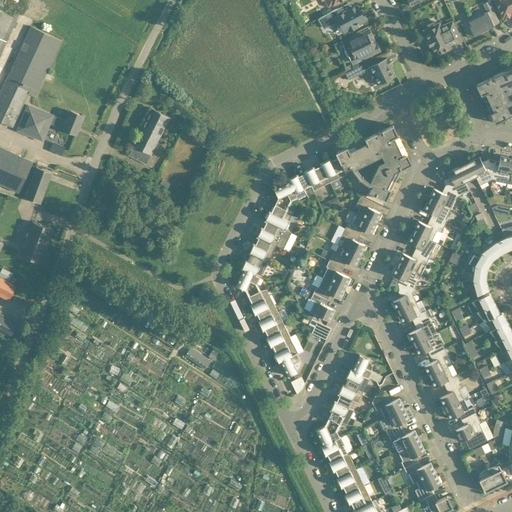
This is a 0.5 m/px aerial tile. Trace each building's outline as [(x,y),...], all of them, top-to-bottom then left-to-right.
[(461,24),(463,28),(468,37),(499,22),(489,0),(483,3),(487,11),(461,24)] [(511,0),(494,0),(502,17),(503,17),(504,19),(511,15),(511,14),(511,13),(511,12),(511,0)] [(331,11),(319,18),(324,27),(336,21),(339,25),(344,33),(349,30),(357,26),(356,25),(365,20),(365,19),(366,18),(362,10),(360,11),(357,5),(353,7),(343,12),(340,6),(331,11)] [(0,52),(16,18),(0,10),(0,52)] [(436,24),(432,26),(423,30),(428,40),(427,41),(429,41),(430,44),(429,45),(429,46),(431,45),(436,55),(451,47),(451,46),(462,40),(452,21),(438,28),(436,24)] [(36,97),(41,86),(44,79),(47,73),(62,40),(31,25),(0,92),(0,120),(13,127),(28,93),(36,97)] [(369,28),(360,32),(344,40),(355,62),(362,59),(362,58),(370,54),(370,55),(380,50),(377,44),(373,46),(368,37),(372,35),(369,28)] [(372,73),(371,74),(373,78),(376,76),(379,83),(394,75),(386,58),(369,67),(372,73)] [(345,73),(348,79),(365,71),(361,65),(345,73)] [(511,114),(511,66),(476,84),(495,122),(506,117),(507,117),(506,117),(511,114)] [(65,120),(27,104),(17,128),(42,140),(49,123),(76,134),(83,116),(70,110),(65,120)] [(152,107),(133,145),(151,154),(169,116),(152,107)] [(399,169),(400,170),(401,168),(411,163),(393,125),(336,152),(339,157),(338,157),(344,170),(351,166),(359,178),(370,186),(368,191),(385,200),(397,176),(397,175),(396,176),(394,171),(400,169),(399,169)] [(50,149),(62,153),(65,146),(53,142),(50,149)] [(0,183),(11,188),(25,159),(0,147),(0,183)] [(499,160),(488,158),(491,163),(492,163),(490,173),(492,176),(493,179),(496,179),(496,180),(506,183),(511,159),(508,158),(509,157),(500,155),(499,160)] [(471,178),(475,175),(476,176),(478,180),(480,185),(487,182),(493,179),(492,176),(490,173),(492,163),(491,163),(489,158),(482,162),(479,156),(476,158),(468,162),(464,164),(461,165),(459,166),(465,180),(471,178)] [(329,159),(321,163),(333,188),(341,185),(338,178),(339,178),(339,177),(346,174),(338,157),(330,161),(329,159)] [(313,166),(305,171),(306,173),(314,190),(322,186),(322,185),(330,182),(333,189),(333,188),(321,163),(320,163),(321,165),(314,169),(313,166)] [(446,185),(445,186),(455,191),(457,196),(470,190),(465,180),(459,166),(451,170),(452,171),(449,172),(448,171),(448,172),(450,177),(444,180),(446,185)] [(24,198),(39,204),(51,173),(37,168),(24,198)] [(293,176),(288,179),(289,181),(298,198),(306,193),(303,187),(304,187),(311,184),(307,176),(306,173),(305,173),(301,175),(298,176),(297,174),(293,176)] [(278,197),(275,204),(286,210),(291,199),(297,196),(297,198),(298,198),(288,179),(289,181),(274,188),(278,197)] [(431,196),(430,199),(448,207),(450,209),(455,199),(456,199),(457,196),(455,191),(445,186),(442,192),(434,188),(430,195),(431,196)] [(496,193),(494,190),(492,190),(494,194),(497,201),(502,202),(504,195),(496,193)] [(490,205),(497,201),(494,194),(487,198),(490,205)] [(360,208),(357,213),(375,222),(376,219),(377,220),(381,212),(372,208),(375,202),(360,195),(355,206),(360,208)] [(325,202),(321,204),(324,210),(339,203),(336,197),(331,199),(334,203),(327,206),(325,202)] [(433,213),(430,219),(444,226),(447,219),(446,219),(450,209),(448,207),(430,199),(428,202),(427,201),(424,209),(433,213)] [(269,211),(265,219),(267,220),(284,229),(292,212),(286,210),(275,204),(272,212),(269,211)] [(499,204),(492,208),(494,212),(495,215),(499,213),(497,210),(501,209),(499,204)] [(497,210),(499,213),(508,215),(509,207),(499,204),(501,209),(497,210)] [(347,222),(345,228),(359,234),(362,229),(371,233),(375,226),(373,225),(375,222),(357,213),(353,211),(350,210),(345,221),(347,222)] [(484,218),(481,212),(475,215),(478,220),(484,218)] [(313,215),(310,221),(316,224),(319,218),(313,215)] [(486,222),(484,218),(478,220),(476,221),(478,226),(486,222)] [(416,228),(414,231),(432,240),(436,242),(437,243),(442,232),(441,232),(444,226),(430,219),(427,224),(418,220),(414,227),(416,228)] [(262,227),(257,236),(260,237),(276,245),(283,248),(291,233),(284,229),(267,220),(267,221),(265,225),(264,228),(262,227)] [(33,221),(20,255),(40,262),(53,229),(44,225),(33,221)] [(505,236),(500,239),(506,250),(511,248),(511,247),(511,225),(502,229),(501,229),(505,236)] [(341,235),(340,238),(344,240),(341,246),(359,254),(361,251),(362,252),(365,244),(362,243),(364,237),(359,234),(345,228),(341,235)] [(417,245),(414,251),(429,258),(436,242),(432,240),(414,231),(413,234),(412,233),(408,241),(417,245)] [(495,241),(491,234),(484,239),(487,242),(479,248),(492,259),(500,253),(501,253),(506,250),(500,239),(495,241)] [(249,252),(251,253),(268,261),(276,245),(257,236),(259,237),(256,244),(254,243),(249,252)] [(334,250),(329,260),(343,267),(346,261),(355,265),(359,258),(358,257),(359,254),(338,244),(335,250),(334,250)] [(470,263),(471,263),(487,268),(492,259),(479,248),(475,245),(466,262),(470,263)] [(323,249),(320,255),(326,258),(328,252),(323,249)] [(400,260),(398,263),(416,272),(421,274),(429,258),(414,251),(412,256),(402,252),(399,260),(400,260)] [(246,259),(242,268),(261,277),(268,261),(251,253),(248,260),(246,259)] [(328,267),(323,277),(344,287),(345,284),(346,284),(350,277),(341,272),(343,267),(329,260),(326,266),(328,267)] [(470,263),(466,262),(465,261),(464,270),(470,271),(468,280),(485,279),(487,268),(471,263),(470,263)] [(395,274),(389,287),(399,287),(415,287),(416,284),(418,280),(413,278),(416,272),(398,263),(397,266),(396,265),(392,273),(395,274)] [(245,288),(249,296),(260,290),(256,283),(259,277),(261,278),(261,277),(242,268),(241,268),(244,269),(236,284),(245,289),(245,288)] [(0,294),(9,300),(16,286),(0,277),(0,294)] [(317,286),(314,292),(328,299),(330,293),(340,298),(343,290),(342,290),(344,287),(323,277),(318,286),(317,286)] [(485,279),(468,280),(462,280),(465,289),(470,287),(473,297),(488,289),(485,279)] [(302,287),(299,294),(307,298),(310,291),(302,287)] [(397,308),(399,311),(416,302),(412,292),(416,290),(415,287),(399,287),(399,290),(398,290),(401,297),(392,301),(396,308),(397,308)] [(251,304),(255,313),(274,304),(270,295),(266,289),(260,290),(249,296),(253,303),(251,304)] [(328,299),(314,292),(311,298),(315,300),(310,311),(329,320),(329,319),(328,319),(329,316),(331,316),(334,309),(325,304),(328,299)] [(471,301),(467,303),(472,314),(476,312),(495,303),(489,292),(480,296),(471,301)] [(412,317),(415,323),(429,316),(426,310),(421,312),(416,302),(399,311),(400,314),(399,314),(403,322),(412,317)] [(71,303),(68,308),(77,313),(80,308),(71,303)] [(476,312),(484,320),(502,312),(502,311),(499,313),(495,303),(476,312)] [(259,320),(263,329),(282,320),(274,304),(255,313),(257,312),(261,319),(259,320)] [(0,330),(10,336),(18,322),(0,312),(0,330)] [(489,330),(489,331),(507,322),(502,312),(484,320),(492,329),(489,330)] [(417,328),(408,333),(412,340),(413,340),(414,343),(432,334),(436,332),(432,322),(429,316),(415,323),(417,328)] [(312,332),(326,339),(332,328),(312,318),(309,324),(314,326),(312,332)] [(267,337),(271,345),(290,336),(282,320),(263,329),(265,328),(269,336),(267,337)] [(494,340),(494,341),(511,332),(511,331),(507,322),(489,331),(497,339),(494,340)] [(84,336),(77,332),(75,336),(82,340),(84,336)] [(511,332),(494,341),(502,349),(511,344),(511,332)] [(427,349),(430,355),(444,348),(441,342),(437,344),(432,334),(414,343),(416,346),(415,346),(418,354),(427,349)] [(274,353),(279,361),(298,352),(294,343),(293,343),(290,336),(271,345),(271,346),(273,344),(277,352),(274,353)] [(504,361),(511,357),(511,344),(502,349),(499,351),(495,353),(500,363),(504,361)] [(211,360),(191,346),(185,354),(205,368),(211,360)] [(429,372),(430,375),(448,366),(443,356),(447,354),(444,348),(430,355),(433,360),(424,365),(427,372),(429,372)] [(139,358),(129,352),(126,357),(136,363),(139,358)] [(298,352),(279,361),(279,362),(281,361),(288,375),(297,371),(296,369),(297,369),(298,368),(299,367),(299,366),(300,366),(300,365),(300,364),(300,363),(300,361),(300,360),(300,359),(297,353),(298,352)] [(65,354),(60,362),(64,365),(69,357),(65,354)] [(350,368),(370,377),(368,376),(371,370),(372,369),(372,368),(372,366),(372,364),(371,363),(370,362),(369,361),(368,361),(368,360),(369,359),(360,354),(353,369),(350,368)] [(120,368),(112,365),(109,371),(117,374),(120,368)] [(448,366),(430,375),(431,378),(430,378),(434,386),(443,381),(446,387),(460,380),(471,375),(468,369),(453,376),(448,366)] [(219,373),(212,368),(209,374),(216,378),(219,373)] [(343,384),(342,384),(362,394),(362,393),(365,386),(370,377),(350,368),(346,377),(348,378),(345,385),(343,384)] [(133,379),(123,373),(119,378),(129,384),(133,379)] [(449,393),(440,397),(443,405),(444,404),(446,407),(463,398),(458,389),(463,386),(460,380),(446,387),(449,393)] [(120,382),(117,387),(123,391),(126,386),(120,382)] [(335,400),(354,410),(354,409),(348,407),(351,399),(357,402),(362,394),(342,384),(338,393),(340,394),(337,401),(335,400)] [(211,391),(202,386),(199,392),(207,397),(211,391)] [(388,396),(385,390),(376,394),(372,402),(373,403),(388,396)] [(186,400),(178,395),(174,401),(183,405),(186,400)] [(376,410),(380,407),(385,417),(403,408),(401,405),(402,405),(399,397),(391,401),(388,396),(373,403),(376,410)] [(463,398),(446,407),(447,410),(446,411),(450,418),(459,414),(462,419),(476,412),(473,406),(468,408),(463,398)] [(108,400),(105,406),(114,411),(117,405),(108,400)] [(328,417),(340,423),(347,424),(349,418),(354,410),(335,400),(330,409),(333,410),(329,417),(328,417)] [(86,408),(80,404),(77,408),(83,412),(86,408)] [(404,411),(403,408),(385,417),(379,420),(384,430),(386,429),(389,435),(403,428),(400,423),(409,418),(405,411),(404,411)] [(111,416),(104,412),(101,417),(108,422),(111,416)] [(476,412),(462,419),(464,425),(455,429),(459,437),(460,439),(460,440),(464,438),(469,448),(487,439),(482,429),(479,423),(481,422),(476,412)] [(185,422),(176,417),(172,424),(181,428),(185,422)] [(321,445),(340,436),(339,436),(336,430),(340,423),(328,417),(328,418),(329,418),(325,425),(316,429),(323,444),(321,445)] [(493,429),(493,437),(500,433),(503,426),(495,423),(493,429)] [(192,428),(187,424),(184,430),(189,433),(192,428)] [(393,441),(398,451),(419,440),(417,437),(418,437),(415,429),(405,434),(403,428),(389,435),(392,442),(393,441)] [(39,441),(43,434),(37,430),(33,438),(39,441)] [(87,438),(79,433),(76,439),(83,443),(87,438)] [(178,438),(173,434),(167,444),(172,448),(178,438)] [(329,461),(329,462),(348,452),(340,436),(321,445),(326,454),(328,453),(331,460),(329,461)] [(104,443),(96,438),(93,443),(100,448),(104,443)] [(381,439),(373,443),(376,449),(384,445),(381,439)] [(401,461),(404,468),(418,461),(415,455),(425,450),(421,443),(420,443),(419,440),(398,451),(403,461),(401,461)] [(492,440),(488,442),(491,450),(496,447),(492,440)] [(81,446),(75,442),(72,448),(78,451),(81,446)] [(368,443),(363,446),(365,451),(371,448),(368,443)] [(100,450),(92,445),(88,451),(96,455),(100,450)] [(371,448),(365,451),(369,458),(374,455),(371,448)] [(477,448),(473,450),(476,457),(481,455),(477,448)] [(165,453),(160,450),(156,456),(162,459),(165,453)] [(337,477),(337,478),(356,468),(348,452),(329,462),(333,470),(336,469),(339,476),(337,477)] [(46,458),(42,455),(37,463),(41,465),(46,458)] [(162,460),(154,455),(151,461),(158,465),(162,460)] [(19,467),(23,460),(18,456),(13,464),(19,467)] [(414,483),(416,482),(434,473),(433,470),(434,469),(430,462),(421,466),(418,461),(404,468),(407,474),(409,473),(414,483)] [(360,477),(364,484),(370,481),(362,465),(356,468),(361,477),(360,477)] [(499,465),(487,467),(496,485),(506,480),(500,467),(499,465)] [(496,485),(487,467),(479,474),(476,467),(469,470),(477,487),(482,484),(485,490),(496,485)] [(345,494),(364,484),(360,477),(361,477),(356,468),(337,478),(341,486),(344,485),(347,493),(345,494)] [(415,489),(420,500),(434,493),(431,487),(440,483),(437,475),(436,476),(434,473),(416,482),(419,487),(415,489)] [(38,477),(32,474),(29,480),(35,483),(38,477)] [(383,488),(388,485),(383,475),(378,478),(383,488)] [(158,482),(148,476),(145,480),(155,486),(158,482)] [(353,510),(375,499),(372,500),(368,493),(369,493),(364,484),(345,494),(349,503),(351,502),(355,509),(353,510)] [(388,485),(383,488),(385,493),(391,491),(388,485)] [(79,491),(71,486),(68,492),(76,497),(79,491)] [(434,493),(420,500),(425,498),(431,511),(440,511),(452,506),(447,495),(438,500),(434,493)] [(383,511),(381,509),(380,509),(375,499),(353,510),(353,511),(383,511)]
